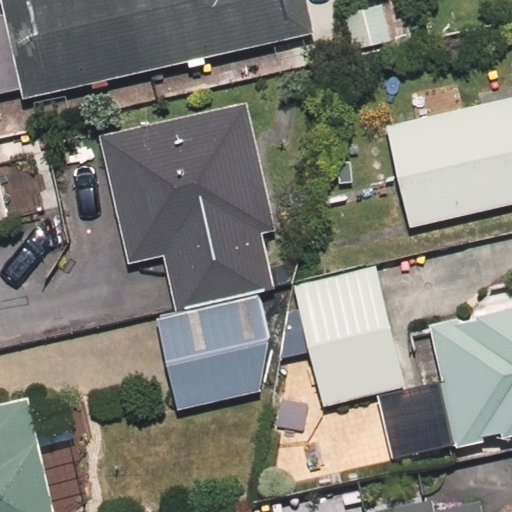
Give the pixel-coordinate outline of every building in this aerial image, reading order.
[(0,0),(0,14),(22,104),(293,37),(283,0),(0,0)] [(385,35),(377,0),(337,0),(346,43),(385,35)] [(0,94),(11,91),(0,51),(0,94)] [(511,206),(511,89),(371,120),(395,232),(511,206)] [(86,132),(120,259),(153,250),(166,298),(277,268),(230,93),(86,132)] [(402,380),(365,251),(280,276),(317,405),(402,380)] [(244,283),(148,311),(179,417),(275,389),(244,283)] [(511,289),(412,312),(442,448),(511,432),(511,289)] [(58,511),(24,388),(0,394),(0,511),(58,511)] [(457,511),(454,495),(381,511),(457,511)]
